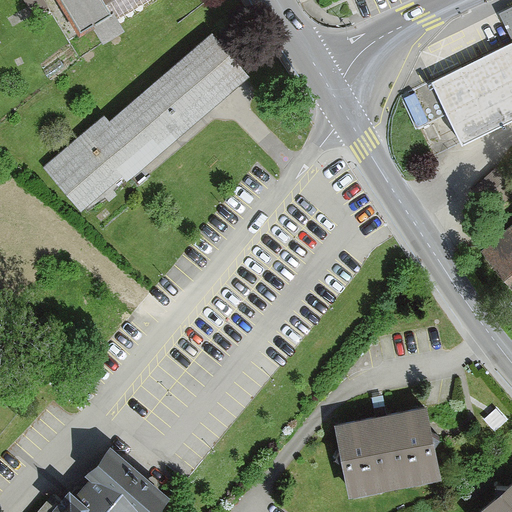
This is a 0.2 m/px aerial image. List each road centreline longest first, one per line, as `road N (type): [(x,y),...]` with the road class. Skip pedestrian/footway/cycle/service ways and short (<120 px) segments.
road 1 (residential): [(344,112),(1,511)]
road 2 (tertiary): [(511,362),(456,292),(344,112)]
road 3 (residential): [(328,87),(375,41),(459,0)]
